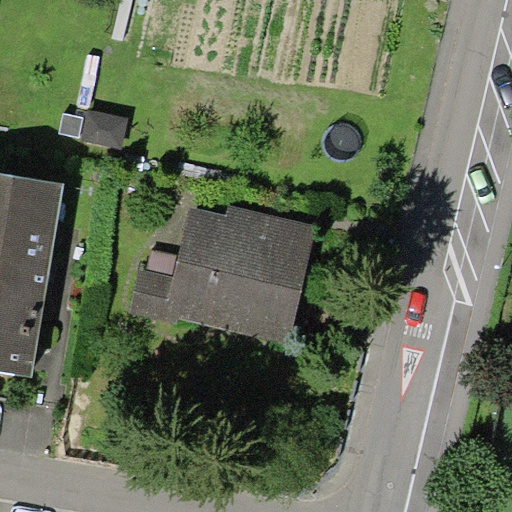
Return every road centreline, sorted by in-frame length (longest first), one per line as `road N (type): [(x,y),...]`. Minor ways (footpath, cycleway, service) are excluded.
road 1 (residential): [(376,511),(492,0)]
road 2 (residential): [(0,480),(160,511)]
